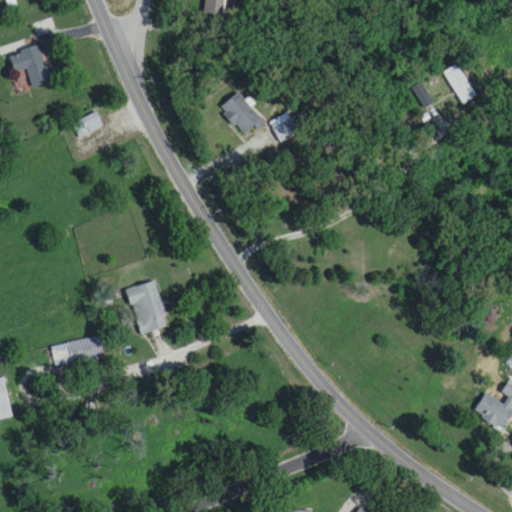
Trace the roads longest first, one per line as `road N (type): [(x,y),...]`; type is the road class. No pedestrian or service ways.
road 1 (tertiary): [(472,511),(377,443),(264,315),(157,136),(95,0)]
road 2 (residential): [(366,432),(184,511)]
